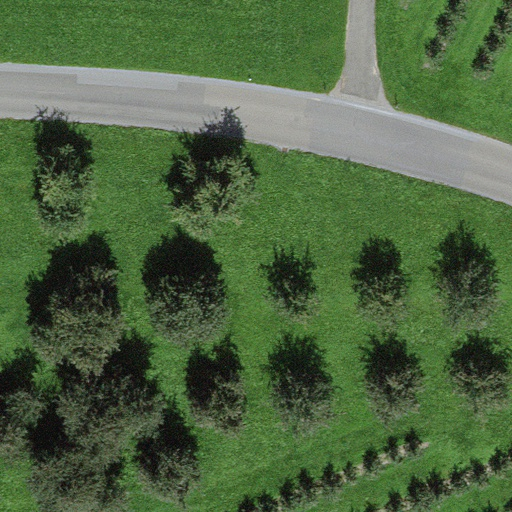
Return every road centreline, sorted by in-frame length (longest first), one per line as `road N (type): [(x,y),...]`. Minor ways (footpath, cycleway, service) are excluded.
road 1 (residential): [(0,89),(251,114),(511,178)]
road 2 (track): [(365,0),(356,134)]
